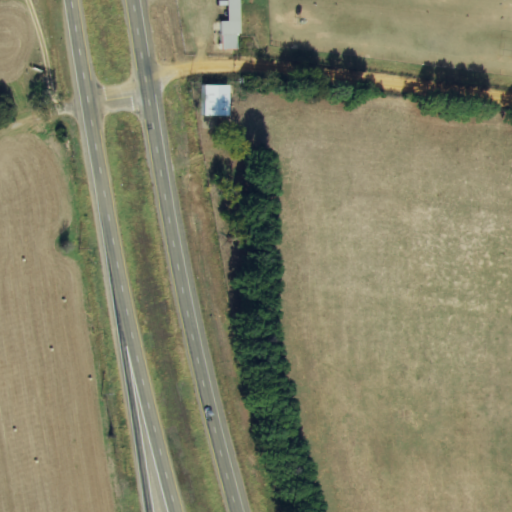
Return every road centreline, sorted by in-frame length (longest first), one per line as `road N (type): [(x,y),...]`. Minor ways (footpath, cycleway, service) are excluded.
road 1 (trunk): [(78,0),(122,274),(180,511)]
road 2 (trunk): [(241,511),(190,298),(140,0)]
road 3 (residential): [(153,72),(193,46),(511,94)]
road 4 (trunk): [(122,274),(157,511)]
